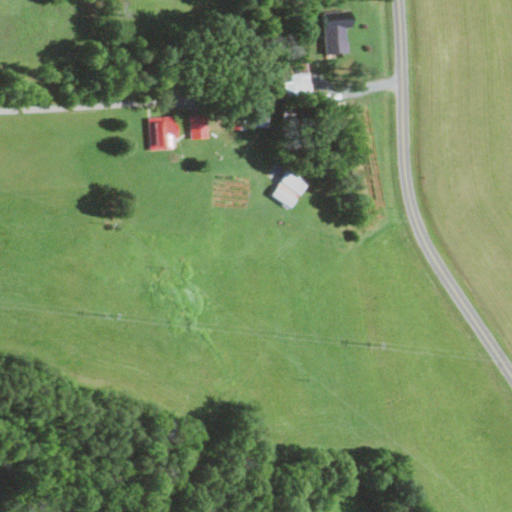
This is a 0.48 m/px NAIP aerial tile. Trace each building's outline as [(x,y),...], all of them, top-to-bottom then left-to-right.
[(348,11),(322,12),(324,53),(346,53),(345,27),(349,26),(348,11)] [(308,93),(307,72),(290,73),(290,81),(285,81),(285,94),(308,93)] [(188,114),(189,138),(206,137),(205,113),(188,114)] [(148,149),(175,149),(174,116),(147,116),(148,149)] [(277,183),(269,196),(290,209),(307,181),(286,169),(277,183)]
